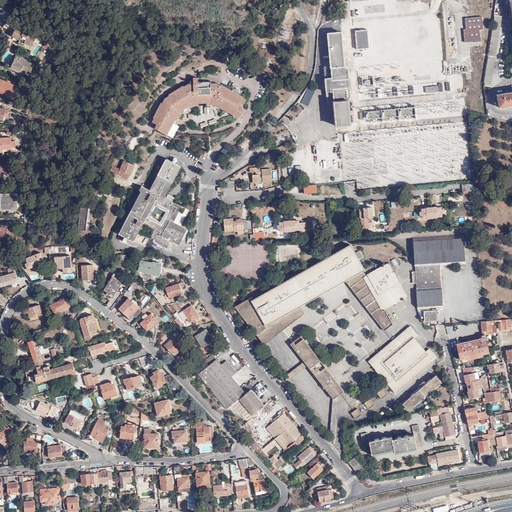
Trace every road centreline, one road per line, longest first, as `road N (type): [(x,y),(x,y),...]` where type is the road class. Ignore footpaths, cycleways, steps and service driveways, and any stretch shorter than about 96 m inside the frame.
road 1 (residential): [(247,451),(139,337),(77,291),(46,285),(16,300),(5,320),(2,388),(15,410),(100,461)]
road 2 (residential): [(362,494),(240,348),(199,281),(208,182)]
road 3 (residential): [(208,182),(303,86),(312,44),(298,0)]
road 4 (residential): [(439,324),(472,470)]
road 5 (residential): [(100,461),(247,451)]
